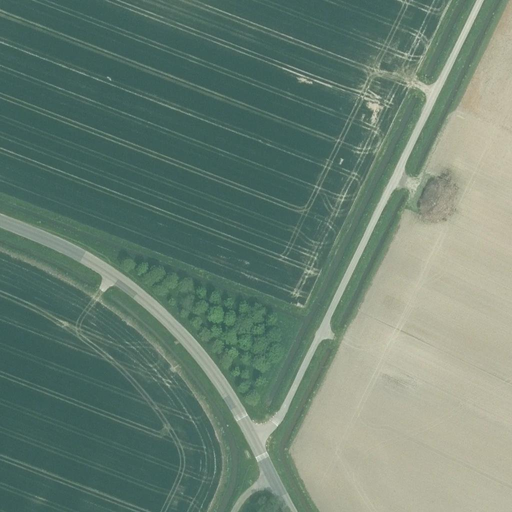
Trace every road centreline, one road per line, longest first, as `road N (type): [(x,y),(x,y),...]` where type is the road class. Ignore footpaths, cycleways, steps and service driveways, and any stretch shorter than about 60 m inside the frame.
road 1 (unclassified): [(252,438),(280,417),(481,0)]
road 2 (tertiary): [(252,438),(207,365),(130,287),(0,220)]
